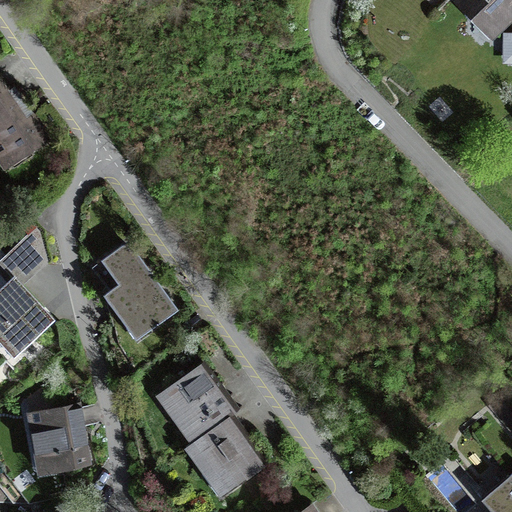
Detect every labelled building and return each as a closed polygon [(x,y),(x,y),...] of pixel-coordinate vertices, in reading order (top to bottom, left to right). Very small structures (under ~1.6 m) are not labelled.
[(511,0),(461,0),(495,35),(511,18),(511,0)] [(0,146),(10,161),(49,135),(32,111),(27,114),(11,90),(16,86),(13,82),(8,86),(0,74),(0,146)] [(48,261),(40,230),(36,226),(0,258),(0,262),(21,285),(48,261)] [(128,317),(136,311),(148,327),(173,309),(126,243),(92,267),(128,317)] [(0,287),(0,340),(13,355),(46,324),(7,281),(0,287)] [(13,355),(0,340),(0,366),(7,360),(13,355)] [(185,445),(186,446),(234,412),(238,409),(228,396),(224,398),(220,392),(222,388),(221,384),(218,382),(213,383),(200,364),(166,388),(183,411),(175,417),(192,441),(185,445)] [(41,470),(88,462),(77,403),(45,409),(48,422),(32,424),(41,470)] [(234,412),(186,446),(203,470),(211,464),(228,488),(262,464),(238,429),(241,427),(232,414),(234,412)] [(511,511),(511,472),(481,498),(493,511),(511,511)]
